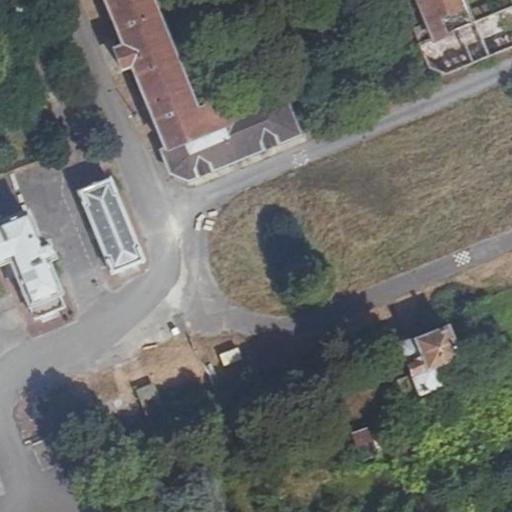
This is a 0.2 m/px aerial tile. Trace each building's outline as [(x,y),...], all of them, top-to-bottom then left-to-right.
[(26,0),(7,0),(16,20),(31,14),(26,0)] [(148,0),(102,0),(121,47),(112,50),(119,67),(128,64),(161,145),(158,151),(167,172),(183,177),(295,134),(277,92),(230,110),(228,104),(208,112),(195,116),(148,0)] [(148,0),(195,116),(208,112),(163,0),(148,0)] [(412,0),(423,26),(411,31),(392,37),(396,51),(415,45),(424,67),(442,74),(511,45),(511,3),(468,21),(459,0),(412,0)] [(142,260),(110,178),(76,191),(112,272),(142,260)] [(40,244),(28,212),(0,223),(0,262),(6,260),(25,306),(31,305),(35,316),(61,306),(57,292),(59,292),(47,260),(53,256),(47,242),(40,244)] [(458,376),(456,374),(449,356),(456,353),(445,328),(418,339),(417,337),(400,345),(410,372),(395,379),(402,396),(458,376)] [(449,356),(456,374),(470,368),(462,351),(456,353),(449,356)] [(92,383),(81,387),(87,401),(71,407),(73,414),(66,417),(70,428),(105,414),(92,383)] [(163,416),(151,385),(138,390),(150,421),(163,416)] [(87,401),(81,387),(36,403),(39,413),(32,417),(41,439),(70,428),(66,417),(73,414),(71,407),(87,401)] [(383,421),(350,432),(352,438),(343,441),(346,450),(356,447),(360,460),(392,450),(383,421)]
